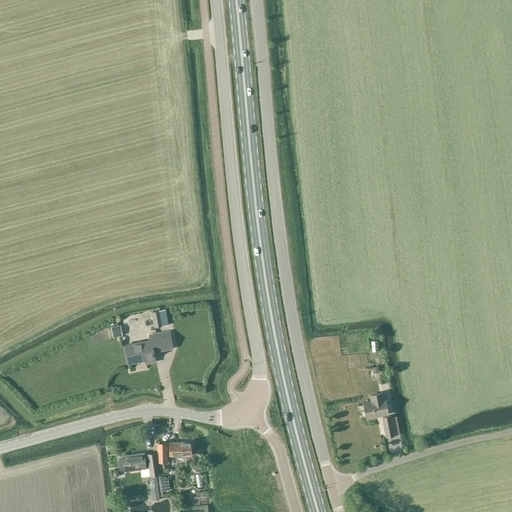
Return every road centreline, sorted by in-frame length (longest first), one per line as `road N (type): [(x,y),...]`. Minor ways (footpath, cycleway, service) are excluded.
road 1 (primary): [(318,511),(268,306),(236,0)]
road 2 (unclassified): [(331,484),(279,236),(257,0)]
road 3 (tertiary): [(214,0),(259,372),(245,407)]
road 4 (tertiary): [(0,448),(134,413),(216,419),(245,407)]
road 5 (unclassified): [(331,484),(511,430)]
